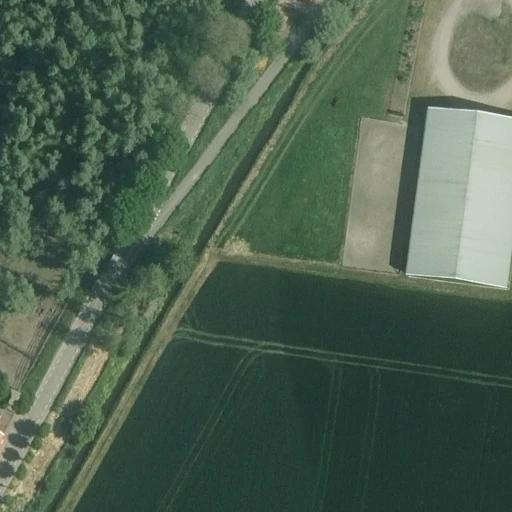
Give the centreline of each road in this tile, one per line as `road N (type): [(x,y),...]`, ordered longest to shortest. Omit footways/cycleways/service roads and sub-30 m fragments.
road 1 (unclassified): [(129,248),(177,201),(327,0)]
road 2 (unclassified): [(129,248),(254,0)]
road 3 (unclassified): [(0,477),(129,248)]
